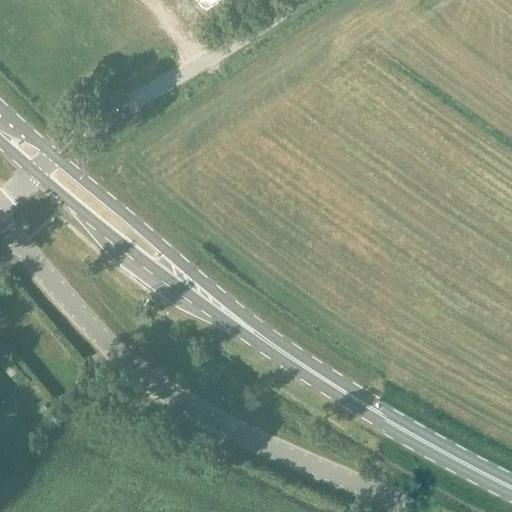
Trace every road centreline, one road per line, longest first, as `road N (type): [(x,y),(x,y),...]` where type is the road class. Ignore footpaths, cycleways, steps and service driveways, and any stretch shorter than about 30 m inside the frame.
road 1 (unclassified): [(416,511),(176,400),(114,352),(0,225)]
road 2 (unclassified): [(53,156),(298,0)]
road 3 (primary): [(511,487),(262,341)]
road 4 (primary): [(33,173),(164,280),(262,341)]
road 5 (primary): [(262,341),(256,327),(53,156)]
